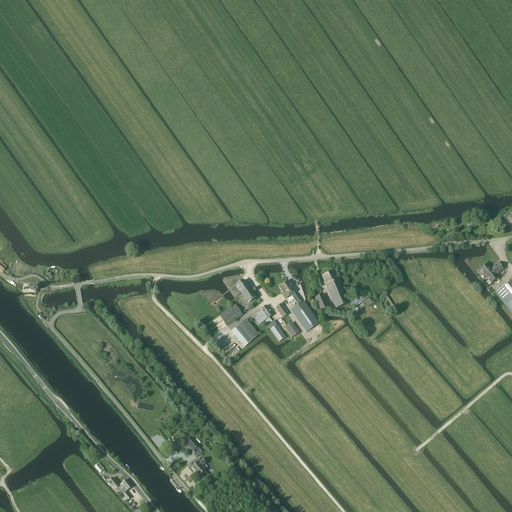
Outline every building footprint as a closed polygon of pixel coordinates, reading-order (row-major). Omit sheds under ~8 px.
[(498,278),(496,276),(503,270),(498,264),(491,269),(487,265),(480,270),(491,284),(498,278)] [(336,309),(349,303),(341,285),(338,277),(336,278),(333,271),(321,276),(324,281),(324,283),(326,287),(336,309)] [(242,279),(235,284),(240,290),(242,288),(243,289),(247,286),(249,285),(246,280),(243,282),(242,279)] [(511,280),(496,294),(511,313),(511,280)] [(283,284),(291,295),(296,291),(294,288),(293,288),(287,281),(283,284)] [(285,299),(291,295),(283,284),(278,287),(282,293),(281,293),(285,299)] [(37,294),(38,287),(30,286),(29,293),(37,294)] [(249,303),(252,301),(253,301),(255,299),(256,298),(247,286),(243,289),(242,288),(240,290),(249,303)] [(321,312),(329,309),(323,295),(315,298),(321,312)] [(362,297),(350,304),(352,308),(361,303),(365,301),(362,297)] [(306,332),(319,324),(304,302),(291,310),(306,332)] [(283,318),(288,314),(281,304),(276,308),(283,318)] [(219,316),(227,326),(242,315),(235,305),(219,316)] [(269,318),(273,315),(267,306),(261,310),(261,311),(256,315),(258,317),(255,319),(259,325),(265,321),(268,326),(272,323),(269,318)] [(281,318),(276,321),(281,330),(286,326),(281,318)] [(292,338),(299,333),(291,323),(285,328),(292,338)] [(279,342),(285,338),(276,325),(270,330),(276,338),(279,342)] [(239,326),(232,332),(244,347),(251,341),(239,326)] [(183,443),(193,454),(200,449),(190,437),(183,443)] [(198,459),(193,464),(194,465),(192,468),(199,476),(200,475),(202,477),(206,474),(204,472),(205,471),(202,467),(206,463),(202,459),(200,461),(198,459)] [(95,468),(100,473),(103,470),(98,465),(95,468)] [(116,489),(119,492),(122,490),(125,487),(129,483),(126,480),(120,486),(113,478),(108,482),(112,486),(113,485),(116,489)] [(132,487),(129,483),(125,487),(122,490),(119,492),(119,493),(121,492),(122,494),(122,495),(127,501),(132,498),(127,492),(132,487)]
